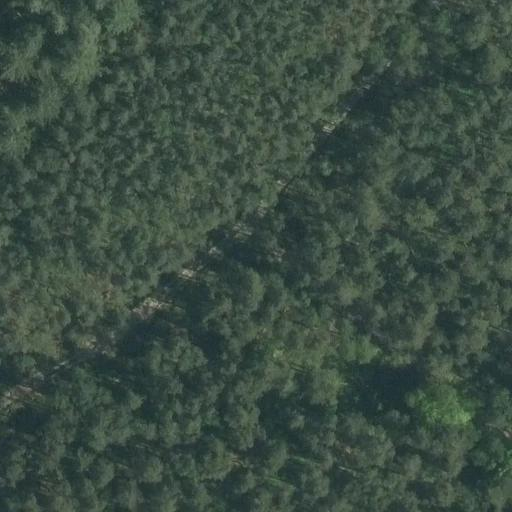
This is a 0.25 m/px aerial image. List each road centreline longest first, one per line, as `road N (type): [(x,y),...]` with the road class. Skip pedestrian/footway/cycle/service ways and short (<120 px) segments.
road 1 (track): [(0,406),(122,330),(234,235),(441,0)]
road 2 (track): [(245,224),(511,450)]
